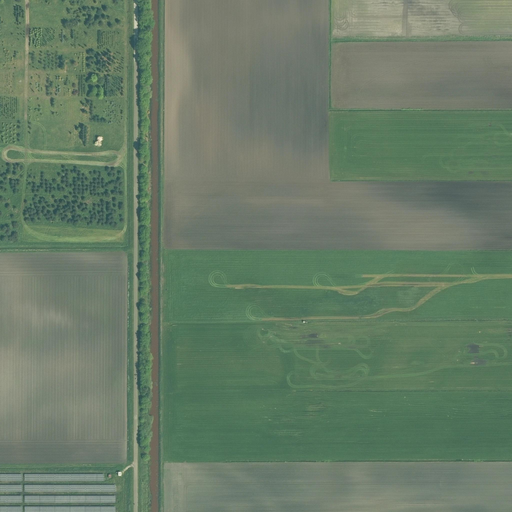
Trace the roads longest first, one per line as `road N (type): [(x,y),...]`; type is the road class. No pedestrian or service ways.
road 1 (tertiary): [(134,511),(135,0)]
road 2 (track): [(161,0),(161,511)]
